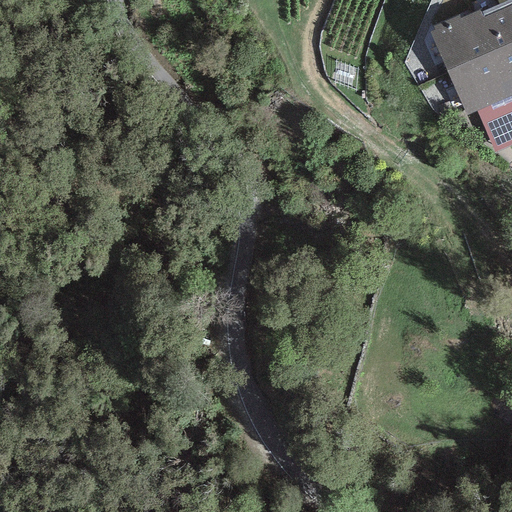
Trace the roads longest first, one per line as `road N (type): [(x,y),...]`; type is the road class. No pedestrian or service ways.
road 1 (unclassified): [(349,511),(302,481),(245,391),(234,344),(246,212),(238,172),(123,31),(113,0)]
road 2 (track): [(323,0),(309,50),(320,90),(443,185),(511,255)]
